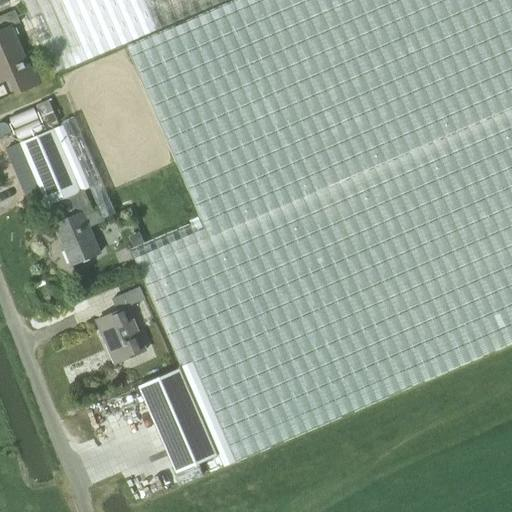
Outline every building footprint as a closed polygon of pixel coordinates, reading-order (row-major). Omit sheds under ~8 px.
[(0,0),(0,5),(9,2),(10,5),(21,0),(53,74),(225,0),(0,0)] [(511,0),(233,0),(126,46),(200,220),(130,250),(179,366),(170,370),(137,384),(176,473),(217,455),(222,466),(223,468),(511,343),(511,0)] [(41,83),(34,67),(30,69),(12,27),(21,23),(15,10),(0,16),(0,83),(1,83),(7,96),(16,93),(16,94),(41,83)] [(57,123),(56,119),(48,99),(35,104),(45,128),(52,125),(57,123)] [(47,206),(54,224),(72,265),(100,253),(88,225),(115,214),(74,118),(61,123),(62,125),(53,129),(20,142),(22,148),(11,152),(23,181),(34,176),(47,206)] [(146,351),(126,306),(145,298),(140,288),(113,300),(118,312),(97,321),(116,364),(146,351)]
